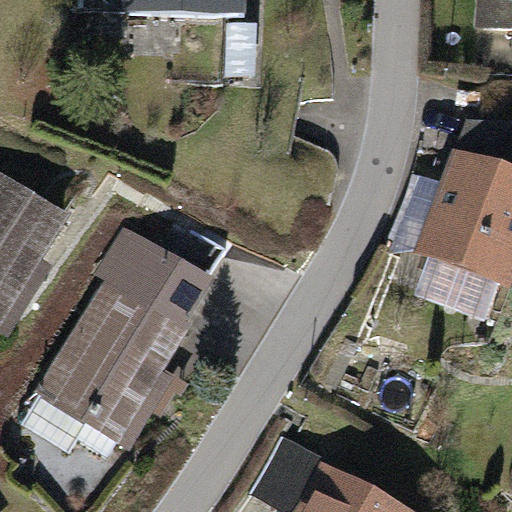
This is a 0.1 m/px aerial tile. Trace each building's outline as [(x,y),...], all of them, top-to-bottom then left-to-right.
[(244,17),(244,0),(128,0),(128,13),(244,17)] [(511,0),(488,0),(486,30),(511,31),(511,0)] [(253,79),(254,28),(230,27),(229,78),(253,79)] [(466,163),(430,257),(505,286),(511,268),(511,131),(488,129),(473,166),(466,163)] [(64,222),(0,181),(0,324),(10,331),(46,274),(36,267),(64,222)] [(179,221),(162,248),(213,280),(230,254),(179,221)] [(117,284),(46,396),(90,423),(94,417),(133,442),(168,387),(157,380),(187,333),(182,329),(213,280),(162,248),(158,255),(131,237),(105,277),(117,284)] [(391,511),(336,481),(317,511),(391,511)]
